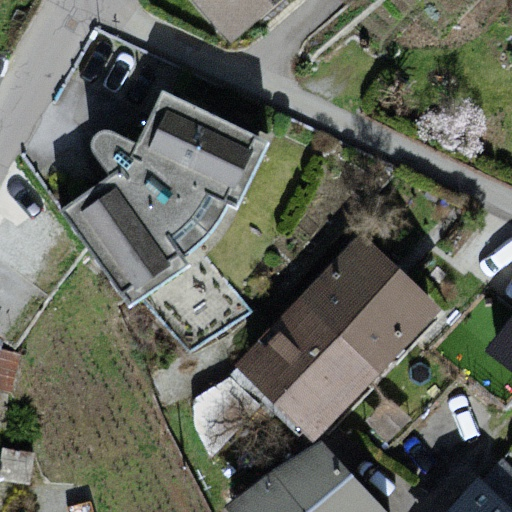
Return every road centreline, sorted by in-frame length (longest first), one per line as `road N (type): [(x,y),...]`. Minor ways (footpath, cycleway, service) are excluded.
road 1 (residential): [(85,0),(511,204)]
road 2 (residential): [(68,0),(0,134)]
